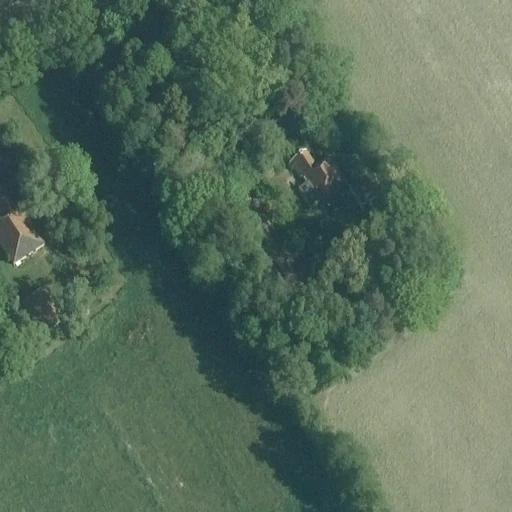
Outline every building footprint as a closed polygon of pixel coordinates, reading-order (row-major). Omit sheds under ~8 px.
[(310,210),(318,204),(346,186),(329,160),(315,169),(305,154),(289,165),(300,180),(301,179),(307,187),(298,193),(310,210)] [(0,220),(0,246),(13,266),(44,246),(21,210),(28,205),(14,185),(0,193),(0,217),(1,219),(0,220)] [(391,220),(378,200),(367,207),(380,227),(391,220)] [(44,221),(50,232),(67,221),(61,211),(44,221)] [(65,326),(45,293),(22,307),(42,340),(65,326)]
